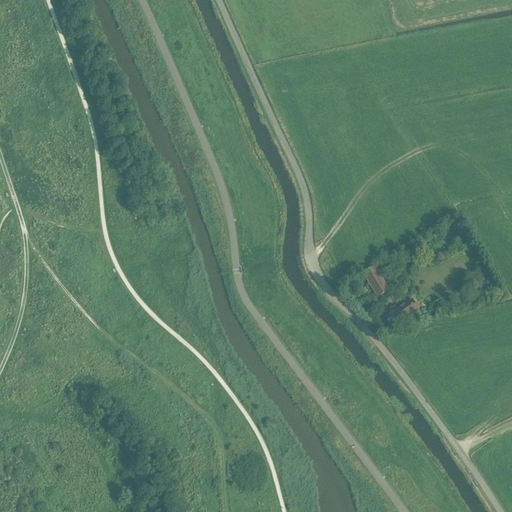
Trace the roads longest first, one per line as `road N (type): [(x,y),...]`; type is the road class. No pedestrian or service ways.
road 1 (residential): [(499,511),(380,348),(331,298),(310,258),(300,187),(218,0)]
road 2 (track): [(226,511),(216,432),(63,289),(24,232),(0,154)]
road 3 (track): [(24,232),(24,300),(0,370)]
